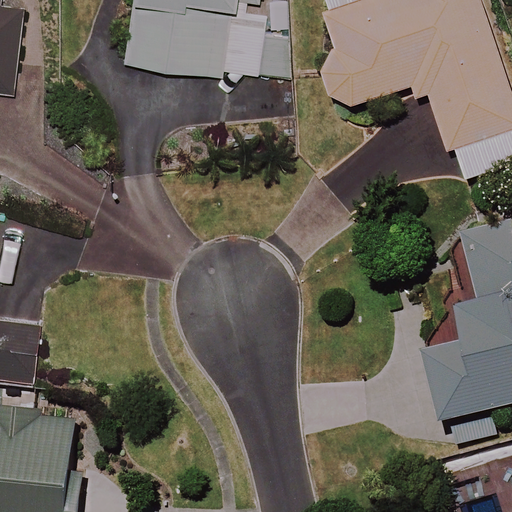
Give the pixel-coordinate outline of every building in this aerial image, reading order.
[(0,0),(0,90),(12,92),(19,7),(0,5),(0,0)] [(136,0),(128,63),(282,83),(292,9),(258,4),(258,0),(136,0)] [(511,167),(511,100),(479,0),(323,0),(341,54),(325,60),(342,112),(426,84),(459,185),(511,167)] [(511,226),(455,241),(471,307),(458,310),(466,340),(431,349),(450,422),(511,406),(511,226)] [(0,376),(31,381),(38,327),(0,321),(0,376)] [(77,418),(0,410),(0,511),(79,511),(82,484),(70,482),(77,418)]
